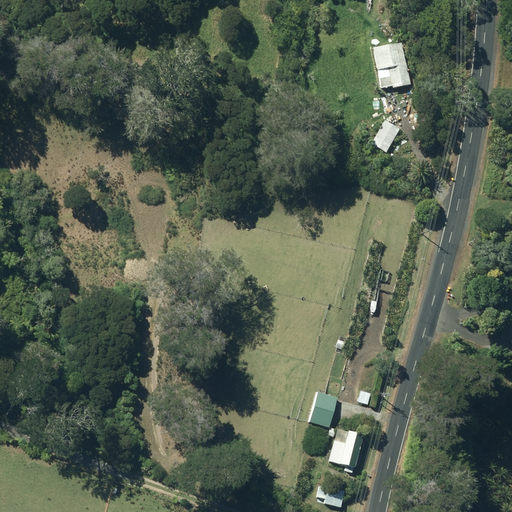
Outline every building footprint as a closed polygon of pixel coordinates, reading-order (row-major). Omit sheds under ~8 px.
[(390,88),(390,90),(409,86),(400,44),(369,51),(374,71),(375,71),(379,90),(390,88)] [(368,145),(384,154),(398,131),(382,121),(368,145)] [(356,404),(366,406),(369,395),(358,392),(356,404)] [(306,424),(327,429),(335,399),(314,393),(306,424)] [(326,462),(351,469),(359,440),(351,438),(352,435),(334,430),(326,462)] [(342,493),(317,487),(315,499),(322,500),(321,505),(339,509),(342,493)]
